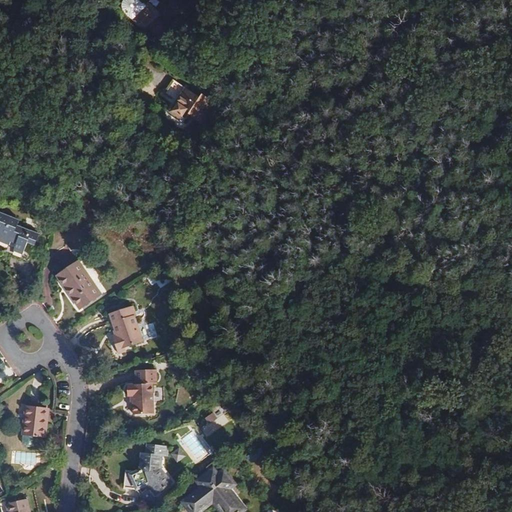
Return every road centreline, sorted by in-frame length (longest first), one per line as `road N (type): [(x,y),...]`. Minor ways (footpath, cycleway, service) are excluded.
road 1 (track): [(511,18),(365,194),(397,241),(511,351)]
road 2 (track): [(264,511),(256,500),(354,306),(397,241)]
road 3 (residential): [(26,337),(66,356),(79,382),(66,511)]
road 4 (unknown): [(49,0),(148,84)]
